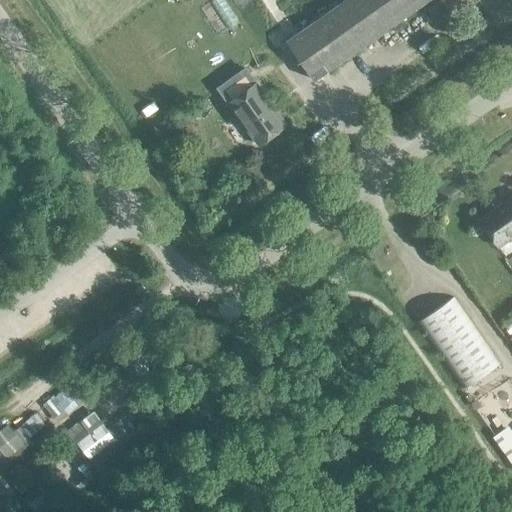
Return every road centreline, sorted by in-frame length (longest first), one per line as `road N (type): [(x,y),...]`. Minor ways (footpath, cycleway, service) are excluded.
road 1 (unclassified): [(173,271),(193,283),(225,281),(511,89)]
road 2 (unclassified): [(136,220),(0,26)]
road 3 (unclassified): [(0,315),(136,220)]
